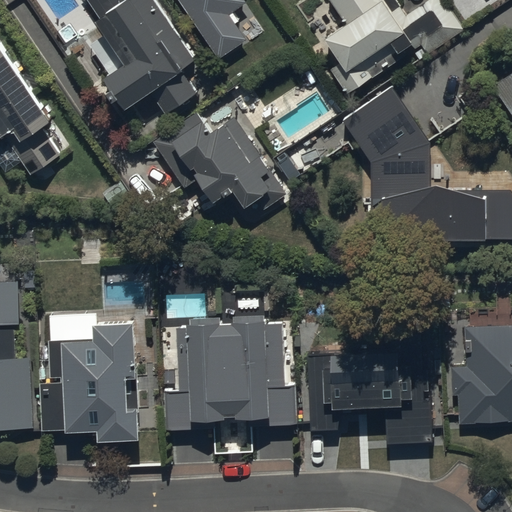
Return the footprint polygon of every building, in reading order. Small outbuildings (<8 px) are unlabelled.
[(107,76),(129,109),(153,92),(167,114),(199,92),(185,71),(200,61),(178,29),(158,0),(87,0),(129,61),(107,76)] [(247,0),(182,0),(204,32),(221,58),(250,39),(232,13),(249,2),(247,0)] [(446,0),(427,0),(401,18),(388,0),(330,0),(346,24),(327,37),(343,62),(332,69),(349,94),(409,54),(405,47),(416,40),(425,54),(465,28),(446,0)] [(62,154),(45,130),(56,123),(48,110),(1,42),(0,42),(0,142),(7,137),(32,174),(62,154)] [(500,94),(511,111),(511,71),(494,84),(500,94)] [(371,189),(371,244),(490,244),(511,243),(511,187),(432,188),(432,146),(429,146),(431,144),(393,88),(344,121),(371,162),(371,189)] [(249,206),(260,199),(267,210),(289,195),(269,165),(236,115),(211,132),(198,111),(155,140),(185,184),(199,175),(217,200),(236,187),(249,206)] [(16,343),(15,324),(24,324),(22,280),(0,281),(0,431),(36,429),(32,357),(17,357),(16,343)] [(181,324),(183,384),(162,385),(164,431),(216,428),(216,417),(252,415),(253,427),(299,425),(297,384),(285,385),(282,319),(181,324)] [(70,431),(104,429),(105,441),(141,439),(136,322),(99,323),(100,339),(66,341),(51,341),(52,376),(68,375),(68,381),(44,382),(46,432),(70,431)] [(511,326),(472,328),(474,366),(455,366),(457,424),(476,423),(511,421),(511,326)] [(394,332),(395,353),(344,355),(312,356),(315,432),(348,430),(347,413),(388,411),(390,445),(438,442),(436,399),(427,399),(424,351),(423,331),(394,332)]
